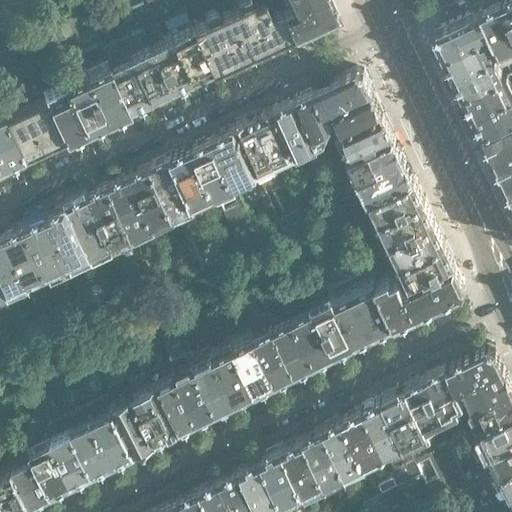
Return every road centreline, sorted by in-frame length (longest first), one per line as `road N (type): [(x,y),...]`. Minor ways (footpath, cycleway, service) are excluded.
road 1 (residential): [(511,304),(85,511)]
road 2 (residential): [(0,205),(388,25)]
road 3 (residential): [(388,25),(511,276)]
